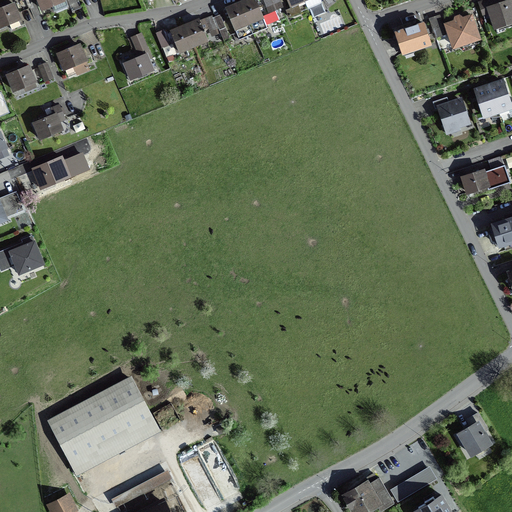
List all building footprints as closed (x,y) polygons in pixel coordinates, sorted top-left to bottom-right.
[(64,0),(36,0),(41,10),(64,0)] [(235,4),(226,8),(235,31),(249,25),(262,20),(254,0),(245,0),(239,2),(235,4)] [(262,0),(268,13),(275,11),(282,8),(278,0),(262,0)] [(511,4),(511,0),(486,9),(493,30),(511,23),(511,4)] [(0,26),(21,18),(13,1),(0,6),(0,26)] [(219,16),(213,19),(223,42),(229,39),(219,16)] [(472,16),(443,25),(451,49),(479,40),(472,16)] [(180,29),(169,33),(177,53),(192,47),(206,41),(198,21),(191,24),(184,27),(180,29)] [(423,23),(394,33),(401,54),(430,44),(423,23)] [(163,31),(156,34),(162,46),(168,43),(163,31)] [(153,70),(138,36),(129,40),(136,57),(122,64),(129,81),(153,70)] [(87,60),(80,43),(56,53),(63,70),(87,60)] [(36,80),(29,63),(5,74),(13,91),(36,80)] [(47,64),(39,67),(44,81),(52,78),(47,64)] [(492,84),(489,86),(486,86),(474,90),(482,118),(497,114),(511,109),(503,81),(492,84)] [(460,97),(434,106),(443,133),(469,125),(460,97)] [(63,128),(55,111),(32,122),(39,139),(63,128)] [(70,175),(62,155),(33,168),(41,187),(70,175)] [(481,169),(459,177),(464,193),(485,186),(486,189),(507,182),(502,166),(482,172),(481,169)] [(511,217),(489,224),(496,246),(511,241),(511,217)] [(21,274),(44,264),(34,241),(11,251),(21,274)] [(77,473),(158,430),(133,380),(51,422),(77,473)] [(470,418),(474,425),(472,426),(456,435),(462,444),(465,443),(472,454),(490,443),(483,431),(487,429),(478,413),(470,418)] [(429,465),(390,488),(398,500),(437,477),(429,465)] [(172,477),(168,468),(113,500),(119,511),(147,511),(165,503),(179,495),(169,478),(172,477)] [(371,482),(346,497),(351,507),(354,505),(358,511),(359,511),(376,502),(381,510),(394,502),(379,477),(377,478),(373,473),(368,477),(371,482)] [(418,511),(454,511),(444,493),(417,508),(418,511)] [(64,511),(65,511),(69,509),(64,499),(55,504),(58,511),(64,511)] [(169,511),(165,503),(147,511),(169,511)]
